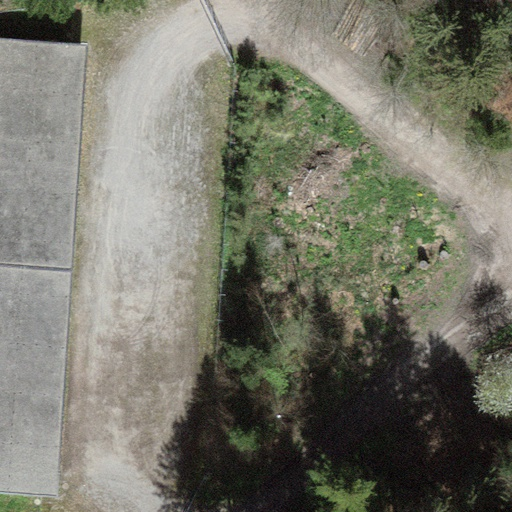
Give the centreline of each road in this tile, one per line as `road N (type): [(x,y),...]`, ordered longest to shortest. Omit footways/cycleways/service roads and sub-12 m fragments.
road 1 (track): [(176,511),(128,481),(140,222),(165,53),(234,6)]
road 2 (track): [(511,223),(275,51),(227,0)]
road 3 (track): [(258,511),(316,428),(511,283)]
